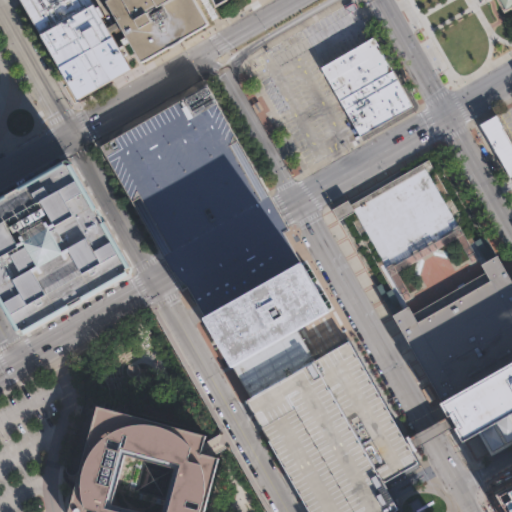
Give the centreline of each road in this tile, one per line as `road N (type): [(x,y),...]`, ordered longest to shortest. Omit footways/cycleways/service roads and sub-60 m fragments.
road 1 (tertiary): [(465,493),(295,201)]
road 2 (residential): [(289,511),(159,282)]
road 3 (secondary): [(0,372),(159,282)]
road 4 (secondary): [(295,201),(450,115)]
road 5 (residential): [(71,133),(159,282)]
road 6 (secondary): [(295,201),(224,71)]
road 7 (secondary): [(195,58),(71,133)]
road 8 (residential): [(0,7),(71,133)]
road 9 (primary): [(383,0),(450,115)]
road 10 (residential): [(224,71),(332,0)]
road 11 (secondary): [(171,274),(278,211)]
road 12 (secondary): [(450,115),(511,219)]
